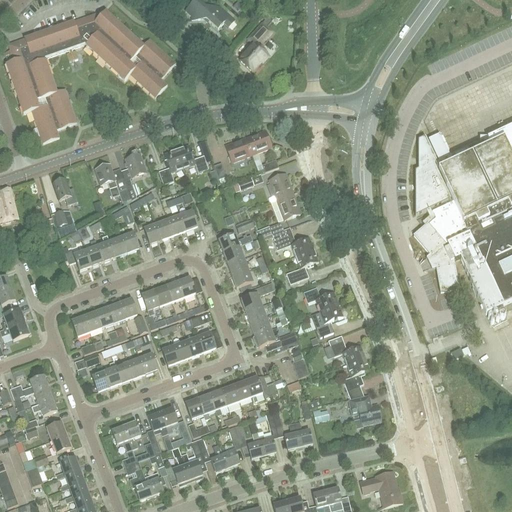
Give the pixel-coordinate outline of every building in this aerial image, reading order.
[(205,9),(197,1),(186,13),(192,18),(192,22),(206,21),(217,32),(223,25),(228,29),(234,22),(219,8),(205,9)] [(62,27),(9,46),(11,52),(5,54),(9,65),(7,66),(24,116),(32,113),(43,145),(61,139),(58,131),(78,124),(66,90),(57,94),(45,60),(86,46),(125,82),(131,75),(156,98),(168,86),(162,80),(176,64),(150,40),(144,47),(106,12),(100,18),(97,15),(62,27)] [(273,34),(268,30),(262,25),(248,41),(252,45),(246,52),(247,53),(239,62),(252,74),(261,64),(262,65),(268,58),(258,49),(273,34)] [(418,233),(413,238),(429,257),(426,260),(431,271),(435,270),(440,296),(459,292),(453,264),(476,253),(481,263),(464,271),(486,316),(502,308),(511,303),(511,128),(487,140),(487,139),(480,139),(480,143),(450,158),(439,136),(428,141),(438,162),(436,164),(439,172),(438,172),(451,200),(453,204),(432,214),(430,210),(450,201),(433,164),(436,162),(425,138),(418,142),(418,171),(415,172),(415,217),(426,212),(429,219),(422,224),(425,227),(418,233)] [(265,134),(246,141),(252,157),(254,163),(260,161),(258,155),(271,150),(265,134)] [(246,141),(226,148),(232,165),(251,157),(255,167),(255,166),(254,163),(252,157),(246,141)] [(176,152),(183,171),(195,167),(197,175),(208,171),(204,158),(193,161),(188,148),(176,152)] [(171,175),(183,171),(176,152),(164,156),(169,170),(158,173),(163,187),(174,183),(171,175)] [(132,180),(146,176),(140,157),(126,161),(132,180)] [(276,162),(262,167),(263,170),(264,171),(265,175),(279,170),(276,162)] [(215,172),(218,181),(226,178),(221,165),(213,167),(215,172)] [(112,200),(119,197),(122,204),(125,203),(126,206),(131,203),(128,192),(124,183),(123,180),(115,183),(109,167),(95,172),(101,188),(107,186),(112,200)] [(255,179),(257,185),(265,181),(263,176),(255,179)] [(277,203),(293,197),(286,177),(269,183),(277,203)] [(240,193),(254,188),(251,179),(237,185),(240,193)] [(130,181),(124,183),(128,192),(133,190),(130,181)] [(69,192),(65,182),(53,186),(58,203),(65,201),(67,207),(77,204),(73,191),(69,192)] [(0,225),(17,221),(10,189),(0,191),(0,225)] [(144,199),(147,205),(155,200),(152,195),(144,199)] [(293,197),(277,203),(284,222),(300,216),(293,197)] [(173,201),(175,207),(183,204),(181,198),(173,201)] [(141,208),(147,205),(144,199),(138,203),(141,208)] [(168,209),(175,207),(173,201),(166,204),(168,209)] [(138,203),(130,207),(132,213),(141,208),(138,203)] [(126,227),(134,224),(130,213),(127,208),(120,212),(122,217),(126,227)] [(63,212),(51,217),(52,219),(55,229),(56,228),(60,239),(76,233),(69,213),(63,212)] [(179,217),(185,234),(197,230),(191,213),(179,217)] [(174,238),(185,234),(179,217),(167,222),(174,238)] [(101,223),(104,228),(111,224),(107,219),(101,223)] [(162,243),(174,238),(167,222),(156,226),(162,243)] [(239,235),(254,229),(251,222),(236,228),(239,235)] [(97,232),(104,228),(101,223),(93,227),(89,229),(93,234),(97,232)] [(272,236),(284,232),(281,224),(269,229),(269,228),(255,233),(258,241),(272,236)] [(149,247),(162,243),(156,226),(143,231),(149,247)] [(77,232),(80,238),(88,234),(85,228),(77,232)] [(295,260),(313,253),(309,241),(295,245),(292,236),(292,235),(290,230),(284,232),(272,236),(274,242),(278,241),(282,251),(290,248),(295,260)] [(74,244),(81,241),(76,232),(76,233),(70,236),(74,244)] [(120,239),(126,256),(139,251),(133,235),(120,239)] [(250,237),(236,242),(234,236),(217,242),(222,255),(239,249),(239,248),(252,243),(250,237)] [(115,260),(109,244),(106,238),(101,240),(104,246),(97,248),(103,265),(115,260)] [(115,260),(126,256),(120,239),(109,244),(115,260)] [(256,242),(250,245),(253,252),(259,250),(256,242)] [(97,248),(95,243),(90,244),(92,250),(85,253),(91,269),(103,265),(97,248)] [(91,269),(85,253),(73,257),(71,253),(69,254),(67,249),(62,251),(64,256),(68,267),(75,264),(79,274),(91,269)] [(227,266),(243,260),(239,249),(222,255),(227,266)] [(313,253),(295,260),(299,272),(286,276),(290,287),(308,280),(304,270),(318,265),(313,253)] [(259,268),(265,266),(262,258),(256,261),(259,268)] [(231,278),(248,272),(243,260),(227,266),(231,278)] [(268,273),(265,266),(259,268),(262,275),(268,273)] [(248,272),(231,278),(236,290),(252,284),(248,272)] [(0,293),(11,290),(6,278),(0,280),(0,293)] [(176,284),(183,300),(195,296),(189,279),(176,284)] [(171,305),(183,300),(176,284),(165,288),(171,305)] [(245,314),(261,308),(257,296),(260,295),(261,298),(275,293),(272,285),(253,291),(255,296),(240,302),(245,314)] [(159,309),(171,305),(165,288),(153,292),(159,309)] [(11,290),(0,293),(0,304),(1,307),(15,302),(11,290)] [(319,314),(338,307),(334,295),(320,300),(316,290),(303,295),(307,305),(315,302),(319,314)] [(159,309),(153,292),(141,297),(147,314),(147,313),(149,318),(152,317),(155,316),(153,311),(159,309)] [(118,306),(125,322),(137,318),(131,301),(118,306)] [(282,309),(279,301),(271,304),(275,311),(282,309)] [(113,326),(125,322),(118,306),(107,310),(113,326)] [(319,314),(311,317),(320,339),(333,335),(329,324),(343,319),(338,307),(319,314)] [(187,313),(189,319),(205,313),(203,308),(200,309),(200,308),(187,313)] [(249,326),(266,320),(261,308),(245,314),(249,326)] [(101,331),(113,326),(107,310),(95,314),(101,331)] [(0,333),(8,331),(8,330),(24,324),(21,318),(23,318),(21,312),(19,313),(19,312),(3,317),(6,325),(2,326),(3,332),(0,332),(0,333)] [(178,323),(189,319),(187,313),(176,317),(175,317),(178,323)] [(89,335),(101,331),(95,314),(83,319),(89,335)] [(190,321),(192,327),(194,326),(195,329),(201,327),(200,324),(201,324),(201,322),(209,319),(208,315),(199,318),(190,321)] [(155,325),(152,317),(149,318),(145,319),(150,333),(158,330),(156,325),(155,325)] [(175,317),(164,321),(166,327),(178,323),(175,317)] [(140,337),(148,334),(142,318),(134,321),(140,337)] [(77,340),(89,335),(83,319),(71,323),(77,340)] [(285,319),(279,321),(282,328),(288,326),(285,319)] [(254,337),(270,331),(266,320),(249,326),(254,337)] [(190,321),(184,324),(186,329),(192,327),(190,321)] [(30,334),(28,329),(26,330),(24,324),(8,330),(8,331),(0,333),(0,335),(1,339),(10,335),(12,342),(28,337),(28,335),(30,334)] [(167,330),(169,336),(177,333),(175,327),(167,330)] [(162,338),(169,336),(167,330),(160,332),(162,338)] [(270,331),(254,337),(254,338),(253,338),(252,340),(254,344),(255,345),(256,345),(258,350),(279,342),(282,349),(297,343),(294,334),(279,340),(277,336),(273,338),(270,331)] [(197,339),(203,356),(215,351),(209,335),(197,339)] [(117,339),(119,344),(127,341),(125,336),(118,339),(117,339)] [(132,343),(134,348),(151,342),(149,336),(132,343)] [(119,344),(117,339),(106,343),(108,348),(119,344)] [(191,360),(203,356),(197,339),(185,343),(191,360)] [(122,353),(134,348),(132,343),(120,347),(122,353)] [(179,364),(191,360),(185,343),(173,348),(179,364)] [(346,367),(365,360),(361,348),(348,353),(344,343),(330,348),(333,358),(342,355),(346,367)] [(96,352),(94,347),(93,345),(81,349),(84,357),(96,352)] [(110,357),(122,353),(120,347),(108,351),(110,357)] [(167,369),(179,364),(173,348),(161,352),(167,369)] [(470,349),(464,351),(467,358),(473,355),(470,349)] [(460,350),(451,355),(454,362),(464,357),(460,350)] [(110,357),(108,352),(102,354),(104,360),(110,357)] [(98,355),(83,361),(86,369),(87,370),(101,364),(98,355)] [(139,361),(145,377),(157,373),(151,356),(139,361)] [(365,360),(346,367),(350,379),(342,382),(350,402),(364,399),(360,388),(363,386),(361,380),(359,381),(358,376),(370,372),(365,360)] [(133,382),(145,377),(139,361),(127,365),(133,382)] [(294,372),(305,367),(303,361),(291,365),(294,372)] [(115,369),(116,369),(114,364),(109,365),(111,371),(103,374),(109,390),(121,386),(115,369)] [(121,386),(133,382),(127,365),(116,369),(115,369),(121,386)] [(296,377),(307,372),(305,367),(294,372),(296,377)] [(307,372),(296,377),(297,381),(309,377),(307,372)] [(109,390),(103,374),(91,378),(97,395),(109,390)] [(33,395),(48,390),(43,378),(29,383),(31,389),(23,392),(25,398),(33,395)] [(244,384),(250,400),(251,400),(252,404),(257,403),(255,398),(262,396),(264,400),(277,396),(273,384),(265,386),(263,378),(257,381),(256,379),(244,384)] [(292,395),(304,391),(301,382),(289,386),(292,395)] [(238,405),(250,400),(244,384),(232,388),(238,405)] [(25,398),(23,392),(21,387),(10,391),(14,403),(20,400),(25,398)] [(226,409),(238,405),(232,388),(220,393),(226,409)] [(38,407),(52,402),(48,390),(33,395),(38,407)] [(0,396),(4,407),(12,404),(7,391),(0,394),(0,396)] [(220,411),(226,409),(220,393),(208,397),(214,413),(215,413),(217,418),(222,416),(220,411)] [(208,397),(197,401),(203,417),(204,417),(206,422),(210,420),(208,416),(214,413),(208,397)] [(355,431),(363,429),(363,428),(381,424),(377,407),(371,408),(368,398),(364,399),(350,402),(348,402),(352,418),(359,417),(360,422),(353,423),(355,431)] [(20,400),(14,403),(18,414),(25,411),(20,400)] [(190,422),(203,417),(197,401),(184,406),(190,422)] [(318,401),(308,405),(310,412),(321,408),(318,401)] [(56,413),(52,402),(38,407),(32,409),(34,415),(40,413),(42,419),(56,413)] [(311,419),(310,412),(308,405),(307,405),(301,406),(305,421),(311,419)] [(165,413),(160,415),(168,436),(173,434),(172,431),(179,428),(178,425),(171,407),(164,410),(165,413)] [(11,418),(17,416),(13,408),(8,410),(11,418)] [(250,420),(257,417),(255,411),(248,414),(250,420)] [(320,415),(319,412),(312,413),(315,425),(330,421),(328,413),(320,415)] [(278,413),(272,415),(275,428),(282,427),(278,413)] [(153,414),(147,416),(152,432),(154,437),(155,437),(161,435),(162,438),(168,436),(160,415),(154,417),(153,414)] [(272,415),(266,417),(267,422),(270,434),(272,441),(272,442),(278,440),(275,428),(272,415)] [(17,416),(11,418),(13,425),(19,423),(18,420),(17,416)] [(230,420),(233,426),(241,423),(239,417),(230,420)] [(25,433),(36,429),(36,428),(38,427),(36,421),(23,426),(25,433)] [(136,424),(124,428),(132,452),(138,450),(134,440),(141,437),(136,424)] [(51,443),(65,438),(61,425),(46,431),(51,443)] [(194,425),(188,427),(193,441),(210,435),(208,429),(207,427),(203,428),(196,431),(194,425)] [(300,425),(294,426),(300,450),(313,447),(309,432),(302,434),(300,425)] [(215,426),(208,429),(210,435),(217,432),(215,426)] [(285,438),(284,438),(288,453),(300,450),(294,426),(289,427),(291,436),(285,438)] [(240,427),(234,429),(238,440),(244,438),(240,427)] [(124,428),(111,433),(117,446),(124,444),(127,454),(132,452),(124,428)] [(36,429),(25,433),(26,436),(25,437),(26,441),(39,437),(36,429)] [(234,429),(228,431),(232,442),(233,446),(234,452),(241,450),(238,440),(234,429)] [(187,432),(181,434),(184,440),(186,446),(191,444),(187,432)] [(248,448),(247,448),(251,462),(264,459),(259,439),(258,435),(253,436),(255,446),(248,448)] [(355,449),(365,449),(364,435),(354,436),(355,449)] [(5,436),(0,437),(0,447),(8,444),(5,436)] [(263,437),(259,439),(264,459),(276,455),(272,442),(272,441),(265,443),(264,437),(263,437)] [(65,438),(51,443),(56,456),(70,451),(65,438)] [(203,440),(196,443),(201,455),(207,453),(203,440)] [(15,445),(19,455),(24,453),(20,443),(15,445)] [(157,443),(150,445),(155,458),(160,456),(162,455),(157,443)] [(191,445),(190,445),(192,450),(195,458),(200,455),(201,455),(196,443),(192,444),(191,445)] [(144,447),(149,460),(155,458),(150,445),(144,447)] [(211,462),(210,462),(211,463),(216,476),(228,471),(220,450),(219,447),(213,449),(217,459),(211,462)] [(226,448),(220,450),(228,471),(239,467),(234,452),(228,455),(226,449),(226,448)] [(172,469),(165,471),(168,477),(169,479),(174,477),(178,487),(179,489),(186,486),(185,484),(190,482),(181,458),(178,450),(171,452),(174,461),(176,460),(179,469),(173,472),(172,469)] [(24,453),(19,455),(22,465),(23,465),(26,473),(36,469),(33,461),(28,463),(24,453)] [(43,466),(43,467),(49,464),(46,456),(33,461),(36,469),(43,466)] [(165,469),(160,456),(155,458),(149,460),(151,466),(156,464),(158,471),(165,469)] [(181,458),(190,482),(195,481),(195,483),(202,480),(202,478),(201,475),(198,467),(197,463),(196,463),(190,465),(187,456),(181,458)] [(128,461),(122,463),(124,469),(137,464),(135,459),(135,458),(128,461)] [(64,477),(78,472),(74,460),(60,465),(63,475),(55,478),(57,482),(65,479),(64,477)] [(137,464),(124,469),(127,475),(127,477),(131,476),(135,474),(137,479),(134,480),(133,482),(131,484),(131,486),(132,490),(134,489),(140,503),(152,499),(145,479),(145,480),(139,464),(137,464)] [(38,474),(36,469),(26,473),(25,473),(27,479),(38,474)] [(68,489),(83,484),(78,472),(64,477),(65,479),(67,487),(60,490),(61,494),(69,491),(68,489)] [(29,484),(40,480),(38,474),(27,479),(29,484)] [(159,474),(145,479),(152,499),(164,495),(161,488),(165,486),(163,479),(162,479),(161,479),(160,480),(159,474)] [(398,495),(393,475),(376,479),(376,480),(361,485),(364,497),(370,495),(369,492),(379,489),(382,501),(383,501),(385,510),(403,505),(400,495),(398,495)] [(0,489),(10,486),(8,479),(0,481),(0,489)] [(40,480),(29,484),(31,490),(42,485),(40,480)] [(73,501),(87,496),(83,484),(68,489),(69,491),(72,499),(64,501),(66,506),(73,503),(73,501)] [(0,493),(1,497),(12,493),(10,486),(0,489),(0,493)] [(329,508),(341,505),(338,490),(325,493),(329,508)] [(4,503),(15,499),(12,493),(1,497),(4,503)] [(330,511),(329,508),(325,493),(313,496),(316,511),(324,509),(324,511),(330,511)] [(80,511),(92,508),(87,496),(73,501),(73,503),(76,511),(72,511),(80,511)] [(15,499),(4,503),(6,510),(17,506),(15,499)] [(288,511),(303,511),(300,500),(286,503),(288,511)] [(38,511),(35,503),(28,505),(30,511),(38,511)] [(288,511),(286,503),(273,507),(274,511),(288,511)]
